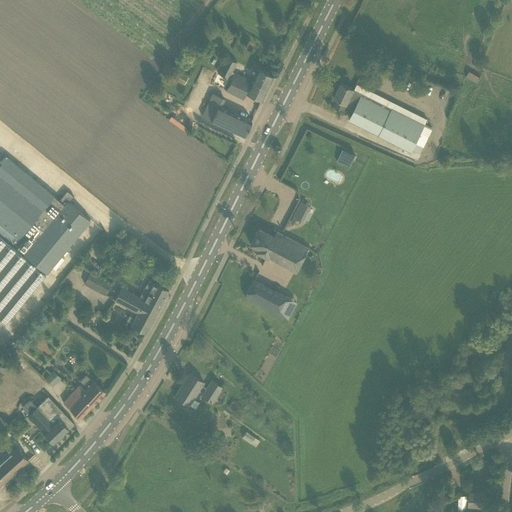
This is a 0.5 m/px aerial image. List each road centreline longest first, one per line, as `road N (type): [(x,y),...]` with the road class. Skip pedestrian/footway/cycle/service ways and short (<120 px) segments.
road 1 (secondary): [(56,488),(107,432),(165,338),(336,0)]
road 2 (track): [(0,125),(196,278)]
road 3 (unclassified): [(347,511),(511,429)]
